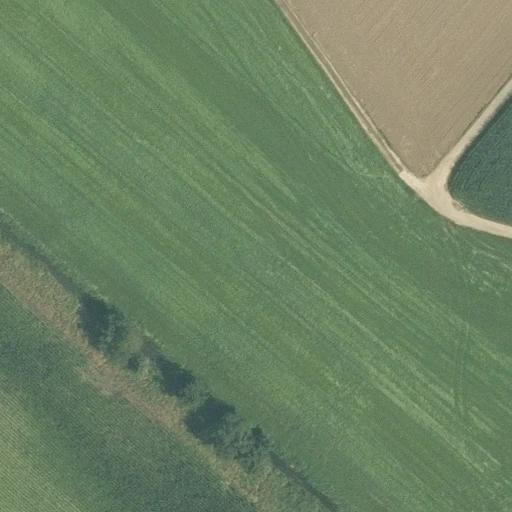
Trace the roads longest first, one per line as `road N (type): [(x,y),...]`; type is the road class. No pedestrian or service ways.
road 1 (track): [(427,205),(405,186),(277,0)]
road 2 (track): [(511,242),(427,205),(511,104)]
